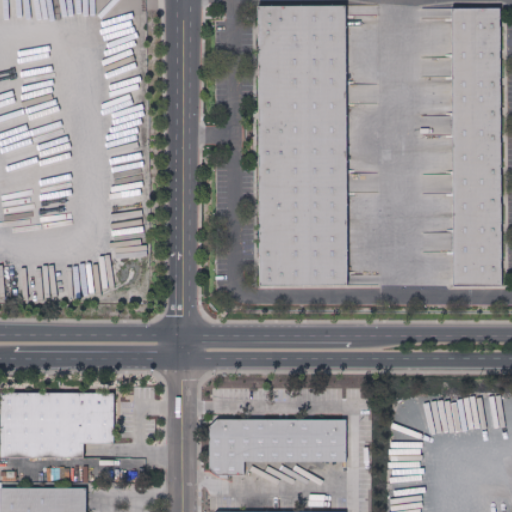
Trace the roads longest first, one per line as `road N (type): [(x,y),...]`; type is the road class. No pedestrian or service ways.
road 1 (residential): [(185,0),(184,511)]
road 2 (secondary): [(184,359),(511,361)]
road 3 (secondary): [(184,337),(0,335)]
road 4 (secondary): [(13,360),(184,359)]
road 5 (secondary): [(349,337),(184,337)]
road 6 (secondary): [(511,337),(349,337)]
